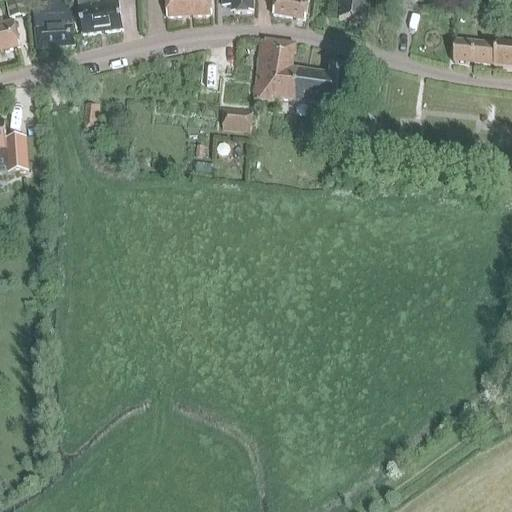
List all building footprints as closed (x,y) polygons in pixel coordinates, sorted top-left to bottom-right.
[(26,16),(22,0),(8,0),(6,1),(10,20),(26,16)] [(76,0),(77,6),(82,38),(122,32),(118,0),(99,3),(98,0),(76,0)] [(165,0),(166,20),(210,17),(209,0),(165,0)] [(221,0),(221,8),(233,8),(233,15),(252,14),(251,0),(221,0)] [(308,0),(274,0),(271,17),(304,23),(307,2),(308,2),(308,0)] [(368,0),(340,0),(338,22),(348,23),(348,26),(355,27),(355,24),(366,25),(368,0)] [(62,15),(61,8),(33,10),(34,18),(33,18),(37,51),(74,47),(70,14),(62,15)] [(3,26),(1,21),(0,21),(0,54),(19,50),(13,23),(3,26)] [(295,47),(260,43),(256,89),(254,89),(253,102),(271,104),(272,101),(326,106),(325,118),(347,120),(352,70),(331,67),(329,76),(292,71),(295,47)] [(495,47),(455,43),(452,65),(511,70),(511,45),(495,44),(495,47)] [(97,131),(100,107),(85,106),(82,129),(97,131)] [(252,115),(223,113),(221,133),(250,136),(252,115)] [(0,176),(27,174),(24,142),(6,143),(4,126),(0,126),(0,176)]
